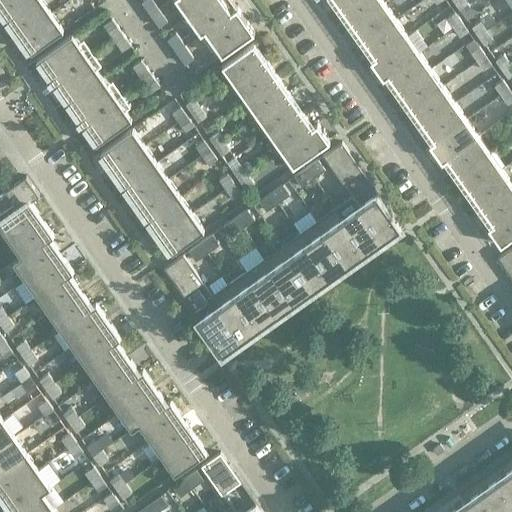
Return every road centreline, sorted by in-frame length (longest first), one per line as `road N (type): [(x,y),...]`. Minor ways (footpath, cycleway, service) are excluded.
road 1 (residential): [(283,511),(17,133)]
road 2 (residential): [(511,304),(298,0)]
road 3 (residential): [(380,511),(511,419)]
